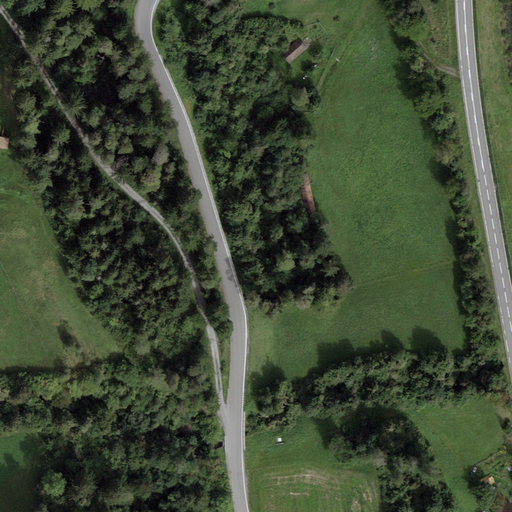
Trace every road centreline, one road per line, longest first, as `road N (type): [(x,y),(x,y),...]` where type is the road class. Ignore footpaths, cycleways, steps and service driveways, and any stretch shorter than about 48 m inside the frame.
road 1 (track): [(244,511),(229,428),(236,326),(187,142),(147,41),(143,12),(150,0)]
road 2 (track): [(229,428),(215,339),(179,235),(114,178),(0,6)]
road 3 (primary): [(467,0),(481,144),(511,318)]
